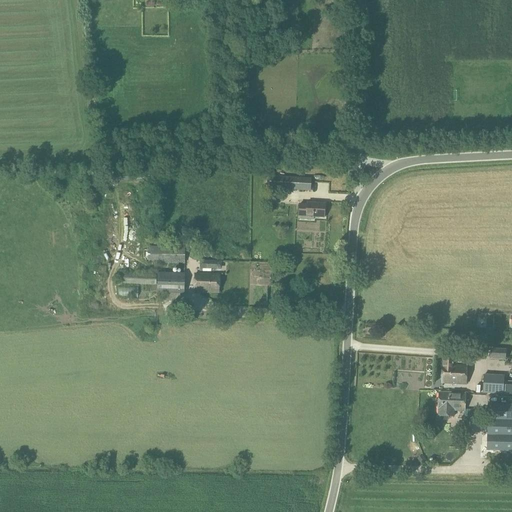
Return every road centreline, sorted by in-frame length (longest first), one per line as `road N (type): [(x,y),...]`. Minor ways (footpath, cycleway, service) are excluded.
road 1 (unclassified): [(327,511),(338,469),(356,202),(387,168),(511,155)]
road 2 (unknown): [(369,182),(360,0)]
road 3 (unknown): [(338,469),(511,470)]
